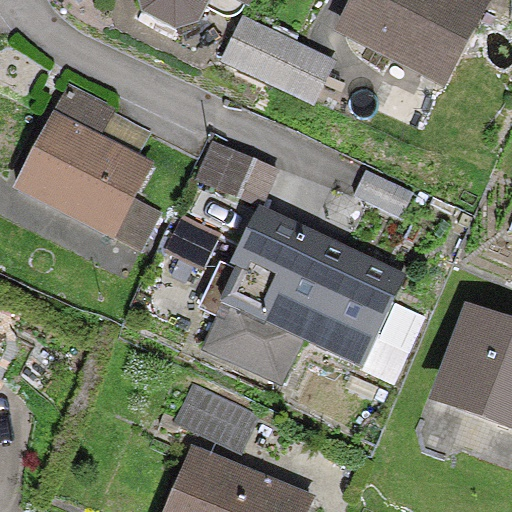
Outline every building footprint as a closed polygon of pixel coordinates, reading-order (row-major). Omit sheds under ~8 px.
[(235,0),(247,6),(249,0),(137,0),(142,16),(172,32),(190,26),(203,0),(235,0)] [(360,0),(343,34),(436,83),(473,11),(451,0),(360,0)] [(235,70),(274,89),(289,55),(251,37),(235,70)] [(312,66),(289,55),(274,89),(296,99),(312,66)] [(49,124),(13,194),(109,242),(110,241),(136,255),(154,218),(128,205),(145,172),(92,146),(107,117),(64,96),(49,124)] [(196,185),(224,197),(239,161),(211,149),(196,185)] [(408,198),(362,176),(350,201),(396,223),(408,198)] [(356,364),(392,286),(265,226),(240,278),(232,274),(211,319),(219,323),(205,353),(274,386),(297,337),(356,364)] [(148,311),(171,321),(183,294),(160,283),(148,311)] [(405,352),(404,352),(418,321),(392,309),(362,375),(388,388),(405,352)] [(511,339),(473,325),(445,401),(511,425),(511,339)] [(175,426),(214,444),(230,410),(191,391),(175,426)] [(303,511),(306,507),(187,458),(164,511),(303,511)]
